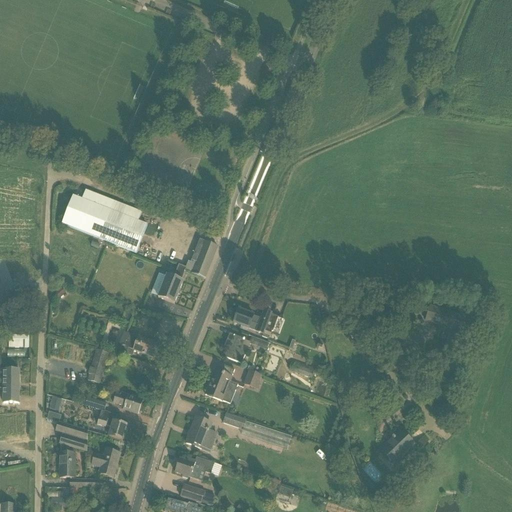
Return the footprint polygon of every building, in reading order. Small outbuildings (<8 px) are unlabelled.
[(142,214),(114,202),(86,191),(82,200),(73,197),(62,225),(99,240),(136,254),(148,226),(138,223),(142,214)] [(179,266),(175,275),(171,274),(170,278),(167,277),(158,299),(174,305),(183,283),(181,282),(185,273),(205,280),(218,248),(200,241),(191,263),(188,262),(186,269),(179,266)] [(62,289),(53,296),(58,301),(60,299),(64,296),(63,296),(66,294),(62,289)] [(473,321),(430,307),(426,322),(427,319),(440,324),(439,326),(453,331),(452,333),(450,333),(444,351),(459,356),(465,338),(462,337),(463,334),(468,335),(473,321)] [(4,326),(13,326),(13,310),(4,311),(4,321),(4,326)] [(239,311),(234,324),(241,327),(240,330),(248,333),(249,330),(263,335),(262,338),(268,340),(272,332),(266,330),(272,314),(264,311),(261,319),(254,317),(254,316),(239,311)] [(244,340),(230,335),(225,347),(229,349),(225,358),(242,365),(246,355),(240,352),(244,340)] [(155,359),(160,346),(133,336),(128,349),(119,346),(117,352),(132,357),(134,351),(155,359)] [(10,348),(29,349),(29,338),(10,337),(10,348)] [(257,347),(267,351),(269,345),(259,341),(257,347)] [(99,385),(109,354),(98,351),(88,382),(99,385)] [(311,379),(315,369),(294,362),(290,372),(311,379)] [(232,377),(235,371),(224,367),(221,374),(215,372),(210,384),(215,386),(210,398),(223,403),(228,390),(235,392),(238,385),(231,382),(233,377),(232,377)] [(245,380),(248,371),(238,368),(235,377),(245,380)] [(4,404),(18,404),(18,370),(4,370),(4,404)] [(244,386),(258,391),(260,384),(259,383),(261,376),(249,372),(244,386)] [(138,415),(143,402),(136,400),(136,399),(121,394),(120,396),(116,395),(113,404),(124,407),(124,410),(138,415)] [(88,399),(85,406),(99,411),(105,412),(107,404),(88,399)] [(59,405),(51,403),(49,410),(57,412),(59,405)] [(117,416),(105,412),(104,413),(102,412),(97,426),(106,428),(106,427),(111,428),(108,437),(123,442),(123,440),(125,440),(127,434),(125,433),(127,427),(115,423),(117,416)] [(59,424),(61,417),(49,413),(47,420),(47,421),(58,424),(59,424)] [(246,423),(246,421),(226,415),(223,424),(243,431),(241,435),(287,451),(291,438),(246,423)] [(186,444),(203,451),(213,426),(196,419),(186,444)] [(87,453),(89,433),(59,424),(58,424),(56,432),(63,434),(59,445),(61,445),(61,455),(70,455),(70,448),(87,453)] [(414,447),(401,433),(394,439),(393,437),(392,439),(393,440),(391,442),(387,445),(386,445),(379,452),(393,466),(414,447)] [(114,479),(120,455),(106,452),(105,457),(95,455),(92,467),(102,470),(100,475),(114,479)] [(76,455),(70,455),(61,455),(60,455),(60,479),(76,479),(76,455)] [(197,459),(195,464),(189,462),(189,464),(180,461),(175,474),(183,476),(182,478),(188,480),(188,478),(193,480),(199,482),(202,472),(211,475),(214,465),(197,459)] [(374,482),(380,477),(372,466),(366,470),(374,482)] [(78,490),(84,490),(85,481),(71,481),(71,489),(78,490)] [(85,481),(84,490),(105,490),(105,481),(85,481)] [(202,504),(205,493),(184,487),(181,498),(202,504)] [(51,503),(69,504),(69,493),(52,492),(51,503)] [(195,508),(195,506),(189,504),(188,506),(168,500),(165,511),(202,511),(203,510),(195,508)]
